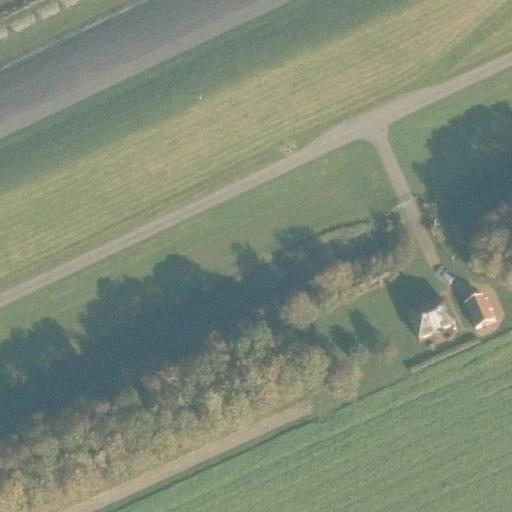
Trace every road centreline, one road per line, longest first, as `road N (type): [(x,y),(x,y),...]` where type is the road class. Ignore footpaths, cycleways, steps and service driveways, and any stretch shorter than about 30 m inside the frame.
road 1 (track): [(0,130),(275,0)]
road 2 (track): [(372,121),(511,2)]
